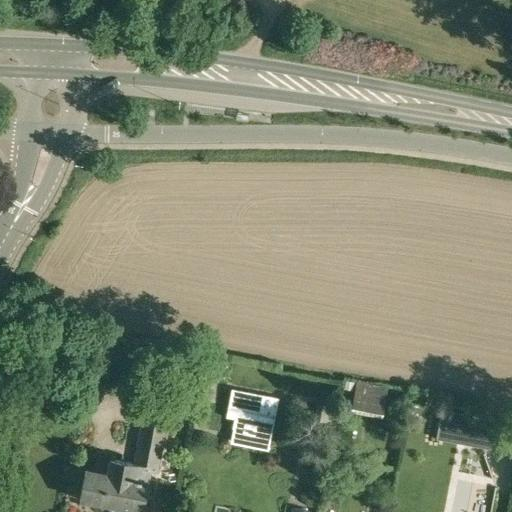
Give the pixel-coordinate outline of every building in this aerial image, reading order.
[(355,382),(350,411),(381,417),(387,388),(355,382)] [(271,436),(278,397),(230,388),(226,408),(235,409),(232,428),(271,436)] [(145,396),(132,462),(110,458),(107,473),(84,469),(79,499),(143,511),(150,472),(158,473),(165,432),(172,401),(145,396)] [(437,430),(490,440),(494,420),(441,410),(437,430)] [(438,481),(446,436),(426,433),(417,477),(438,481)]
